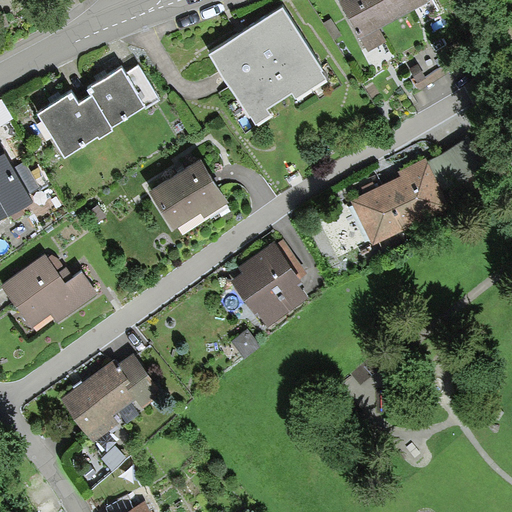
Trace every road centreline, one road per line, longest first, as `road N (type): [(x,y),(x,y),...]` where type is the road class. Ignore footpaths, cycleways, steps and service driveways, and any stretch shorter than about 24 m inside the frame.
road 1 (residential): [(173,1),(0,76)]
road 2 (residential): [(77,511),(0,410)]
